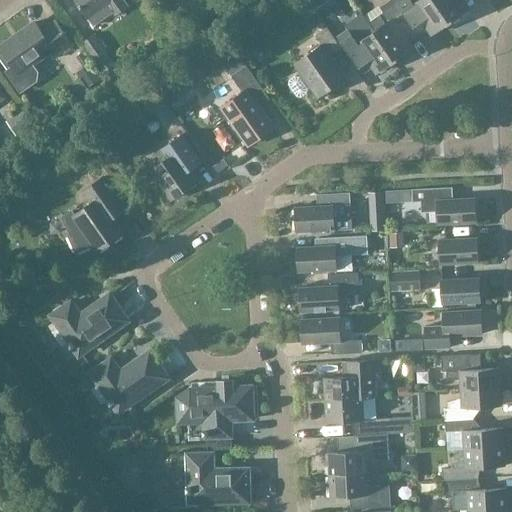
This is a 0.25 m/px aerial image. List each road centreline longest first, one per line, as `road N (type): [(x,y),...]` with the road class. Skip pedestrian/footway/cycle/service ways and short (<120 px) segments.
road 1 (residential): [(237,205),(153,264),(148,289),(198,359),(217,366),(261,361)]
road 2 (residential): [(506,45),(466,48),(359,123),(360,154)]
road 3 (residential): [(261,361),(254,228),(237,205)]
road 4 (residential): [(286,511),(276,372),(261,361)]
road 5 (residential): [(511,149),(360,154)]
road 6 (residential): [(360,154),(303,156),(237,205)]
